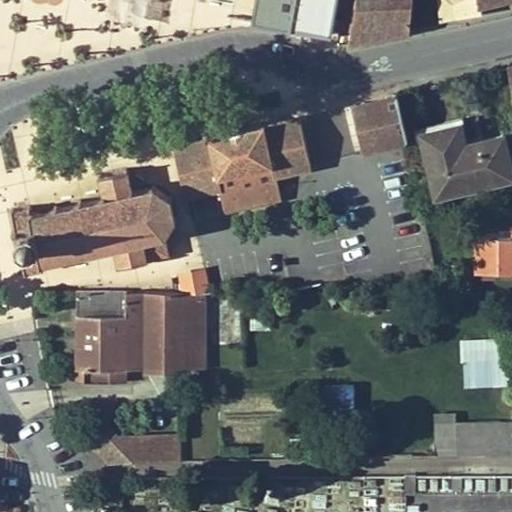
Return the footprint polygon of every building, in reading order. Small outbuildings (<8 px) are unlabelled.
[(332,0),(120,0),(118,9),(325,42),(332,0)] [(349,36),(354,0),(344,0),(339,34),(349,36)] [(354,0),(349,36),(348,43),(410,28),(412,0),(354,0)] [(480,0),(439,0),(444,19),(483,10),(480,0)] [(6,44),(35,37),(29,14),(0,21),(6,44)] [(408,138),(398,91),(352,100),(363,148),(408,138)] [(220,188),(222,200),(279,186),(277,175),(312,167),(300,118),(266,126),(265,123),(208,137),(209,138),(174,147),(185,196),(220,188)] [(446,127),(451,148),(464,144),(459,123),(446,127)] [(511,169),(504,135),(464,144),(451,148),(446,127),(421,133),(436,196),(511,177),(511,169)] [(29,207),(15,210),(14,209),(12,209),(13,211),(11,211),(12,213),(13,213),(16,227),(14,227),(15,230),(12,231),(13,234),(10,235),(13,249),(16,249),(16,252),(20,251),(21,255),(22,255),(25,269),(24,269),(24,271),(26,270),(26,272),(28,271),(27,270),(42,267),(42,268),(44,268),(44,266),(45,266),(45,264),(44,264),(43,263),(45,262),(44,260),(66,255),(66,258),(69,258),(68,255),(90,250),(90,253),(93,252),(92,249),(114,245),(114,247),(115,246),(119,264),(118,265),(118,267),(120,266),(120,268),(122,267),(122,266),(146,261),(146,262),(148,261),(148,260),(149,260),(149,258),(167,253),(168,254),(169,254),(169,253),(170,253),(170,251),(169,252),(165,236),(167,234),(165,232),(175,218),(177,219),(178,216),(175,215),(172,199),(174,197),(173,195),(170,196),(156,187),(157,184),(155,184),(154,186),(134,191),(134,188),(132,188),(128,171),(130,171),(129,169),(128,169),(128,168),(126,168),(126,170),(102,175),(102,173),(100,174),(100,175),(99,175),(99,177),(101,177),(104,194),(103,195),(103,197),(82,202),(81,199),(79,199),(79,202),(58,207),(57,204),(55,205),(55,208),(34,212),(33,209),(32,210),(32,209),(33,208),(33,206),(31,206),(31,205),(29,205),(29,207)] [(282,198),(279,186),(222,200),(225,211),(282,198)] [(511,235),(511,236),(477,236),(477,271),(511,271),(511,235)] [(209,291),(203,263),(177,269),(181,290),(209,291)] [(147,289),(76,288),(75,332),(147,333),(147,289)] [(147,333),(146,364),(180,365),(181,290),(147,289),(147,333)] [(181,290),(180,365),(207,365),(209,291),(181,290)] [(147,333),(75,332),(74,376),(124,377),(125,364),(146,364),(147,333)] [(509,384),(508,338),(465,339),(466,385),(509,384)] [(326,393),(352,392),(352,382),(326,382),(326,393)] [(87,439),(108,458),(180,456),(180,431),(117,433),(104,420),(87,439)] [(511,454),(511,421),(455,423),(455,441),(455,455),(511,454)] [(455,441),(455,423),(435,423),(435,441),(455,441)] [(455,455),(455,441),(435,441),(434,441),(434,456),(455,455)] [(415,475),(405,475),(405,493),(415,493),(415,475)]
